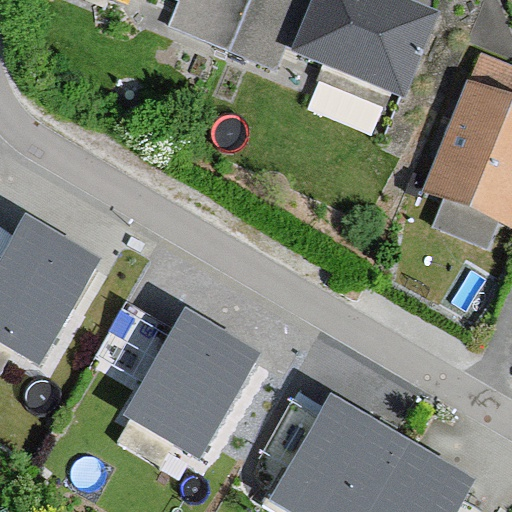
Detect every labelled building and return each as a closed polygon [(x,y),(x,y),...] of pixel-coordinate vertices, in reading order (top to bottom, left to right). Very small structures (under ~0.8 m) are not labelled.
[(163,0),(121,0),(157,15),(163,0)] [(444,28),(374,0),(319,0),(291,70),(408,117),(444,28)] [(511,76),(482,65),(424,209),(511,244),(511,76)] [(111,273),(48,237),(0,319),(0,345),(51,375),(111,273)] [(270,366),(207,330),(147,432),(210,469),(270,366)] [(480,511),(486,503),(349,421),(293,511),(480,511)]
